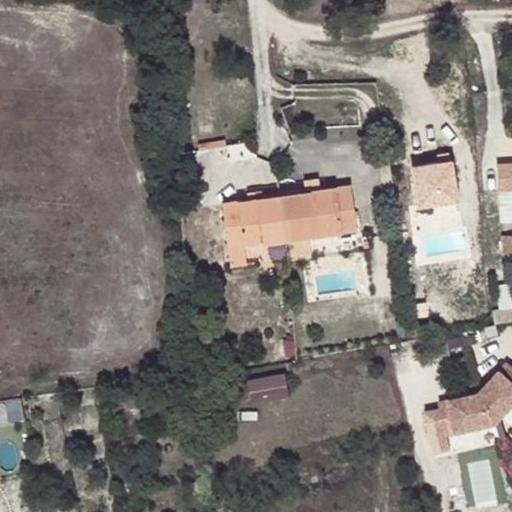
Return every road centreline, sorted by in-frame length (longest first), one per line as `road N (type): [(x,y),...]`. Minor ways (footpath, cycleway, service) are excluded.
road 1 (residential): [(256,3),(276,21),(338,33),(511,16)]
road 2 (residential): [(256,3),(270,145)]
